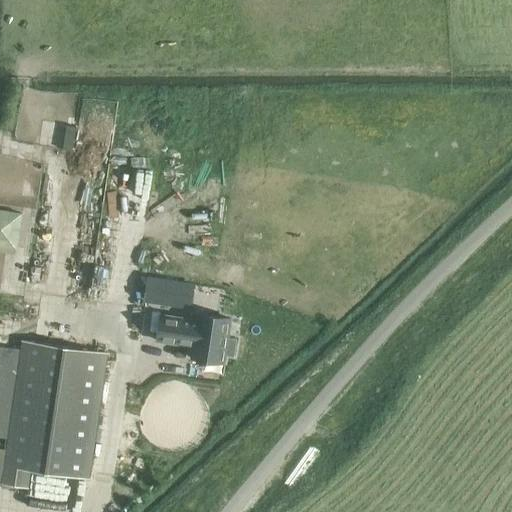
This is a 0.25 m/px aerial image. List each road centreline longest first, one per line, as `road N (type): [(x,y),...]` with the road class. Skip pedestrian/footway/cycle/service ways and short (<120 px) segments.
road 1 (track): [(0,137),(45,154),(34,298),(120,345),(93,511)]
road 2 (unclassified): [(230,511),(373,342),(511,205)]
